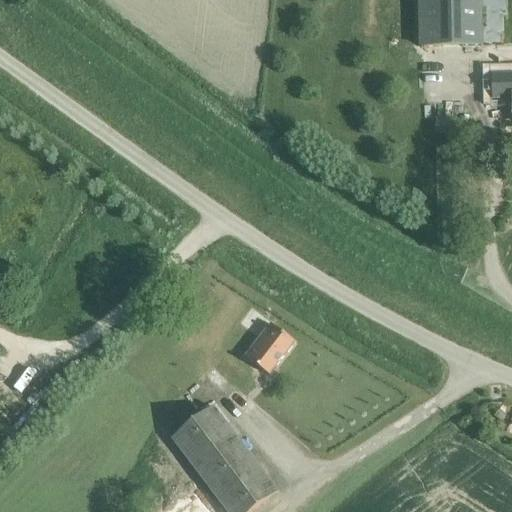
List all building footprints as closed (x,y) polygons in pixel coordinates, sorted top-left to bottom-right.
[(420,0),(422,49),(483,48),(481,0),(420,0)] [(438,116),(441,134),(455,131),(452,114),(438,116)] [(263,314),(249,304),(234,323),(248,334),(263,314)] [(245,358),(269,377),(295,344),(271,326),(245,358)] [(173,441),(226,511),(254,511),(279,494),(214,409),(173,441)]
